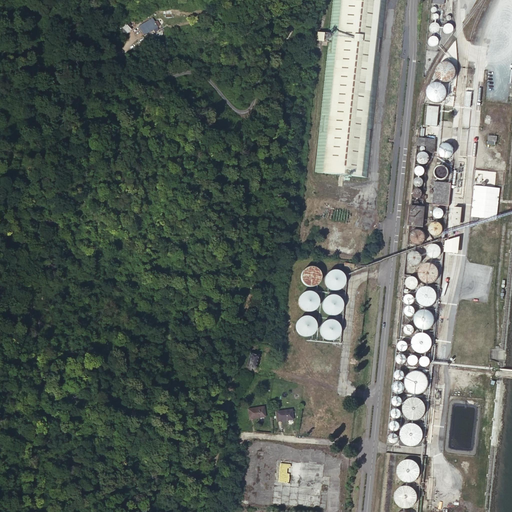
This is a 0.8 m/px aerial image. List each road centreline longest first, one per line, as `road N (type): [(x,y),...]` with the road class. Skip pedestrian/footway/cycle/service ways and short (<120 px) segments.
road 1 (track): [(300,0),(277,70),(280,120),(268,195),(200,511)]
road 2 (secondary): [(413,0),(366,511)]
